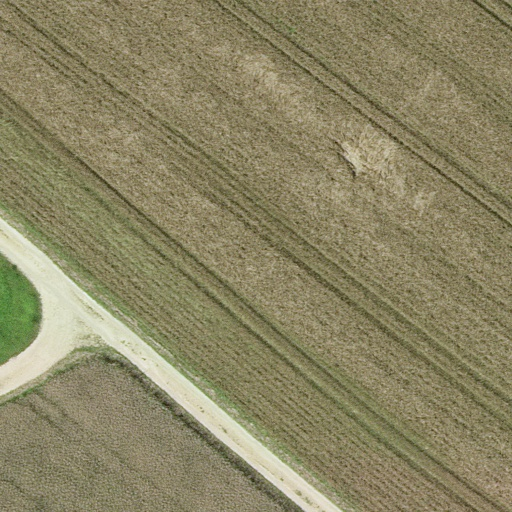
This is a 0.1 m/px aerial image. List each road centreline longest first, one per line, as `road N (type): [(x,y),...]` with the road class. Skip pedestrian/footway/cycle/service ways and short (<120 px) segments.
road 1 (track): [(0,232),(323,511)]
road 2 (track): [(99,319),(0,389)]
